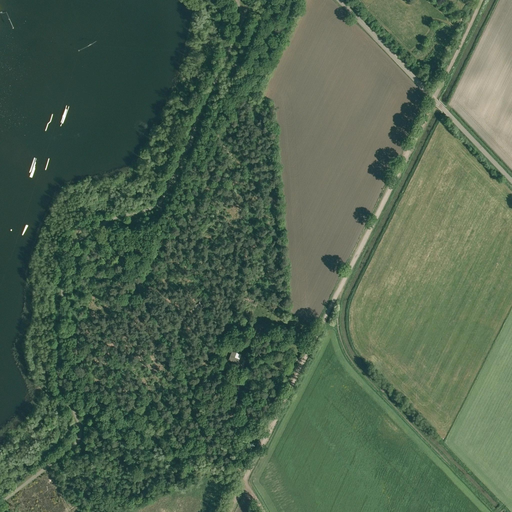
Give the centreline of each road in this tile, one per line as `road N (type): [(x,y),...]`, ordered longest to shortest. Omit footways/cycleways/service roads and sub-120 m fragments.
road 1 (track): [(483,0),(244,477)]
road 2 (unclassified): [(511,181),(339,0)]
